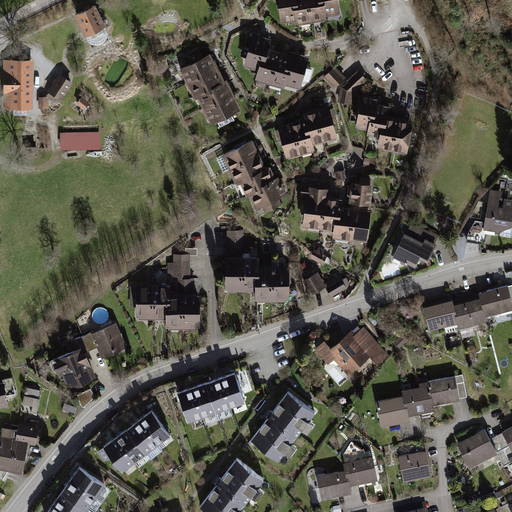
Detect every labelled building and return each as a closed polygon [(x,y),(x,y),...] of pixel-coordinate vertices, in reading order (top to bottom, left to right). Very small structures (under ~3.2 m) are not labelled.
[(301,22),(297,0),(277,0),(281,25),(301,22)] [(313,25),(309,0),(297,0),(301,22),(301,27),(313,25)] [(324,20),(320,0),(309,0),(313,25),(324,23),(324,20)] [(340,17),(337,0),(320,0),(324,20),(340,17)] [(95,8),(73,18),(85,41),(106,31),(95,8)] [(262,73),(268,51),(271,41),(253,36),(244,69),(262,73)] [(271,87),(280,54),(268,51),(262,73),(259,84),(271,87)] [(282,86),(290,56),(280,54),(271,87),(281,90),(282,86)] [(300,91),(309,59),(290,54),(290,56),(282,86),(300,91)] [(188,87),(219,71),(212,56),(180,72),(188,87)] [(34,111),(34,63),(3,63),(3,111),(34,111)] [(346,80),(336,69),(323,80),(334,91),(346,80)] [(195,98),(226,83),(219,71),(188,87),(194,99),(195,98)] [(367,81),(358,72),(341,89),(339,104),(352,107),(353,96),(367,81)] [(63,77),(60,76),(47,94),(61,104),(75,85),(71,82),(74,79),(66,73),(63,77)] [(203,113),(234,97),(227,82),(226,83),(195,98),(203,113)] [(373,133),(378,99),(378,96),(364,94),(358,131),(373,133)] [(210,128),(242,112),(234,97),(203,113),(210,128)] [(49,99),(39,99),(39,111),(49,111),(49,99)] [(91,106),(82,99),(76,107),(85,114),(91,106)] [(384,141),(387,121),(388,110),(384,110),(385,100),(378,99),(373,133),(372,139),(384,141)] [(338,142),(329,109),(323,110),(320,102),(313,104),(325,145),(338,142)] [(325,145),(313,104),(308,105),(310,114),(303,116),(304,120),(312,149),(325,145)] [(312,149),(304,120),(291,124),(300,159),(313,155),(312,149)] [(396,154),(401,123),(387,121),(384,141),(382,152),(396,154)] [(396,154),(408,156),(413,124),(401,123),(396,154)] [(300,159),(291,124),(278,127),(288,162),(300,159)] [(101,133),(61,133),(61,150),(101,149),(101,133)] [(229,173),(266,156),(262,147),(256,150),(253,143),(222,157),(229,173)] [(239,185),(266,172),(263,165),(269,162),(266,156),(229,173),(235,186),(239,185)] [(249,196),(278,183),(271,169),(266,172),(239,185),(245,198),(249,196)] [(344,172),(336,175),(338,184),(347,181),(344,172)] [(359,185),(351,185),(350,207),(371,208),(373,180),(360,179),(359,185)] [(288,198),(280,181),(278,183),(249,196),(260,220),(283,209),(280,202),(288,198)] [(326,232),(328,201),(329,191),(313,190),(314,184),(303,183),(301,200),(306,200),(304,230),(326,232)] [(511,228),(511,200),(505,200),(503,209),(499,209),(502,193),(491,192),(483,231),(500,234),(511,228)] [(341,234),(343,209),(343,202),(328,201),(326,232),(326,233),(341,234)] [(356,243),(358,210),(343,209),(341,234),(340,242),(356,243)] [(369,244),(372,211),(358,210),(356,243),(369,244)] [(438,238),(413,224),(407,235),(404,233),(390,261),(407,270),(409,266),(415,269),(420,260),(428,264),(437,247),(434,245),(438,238)] [(227,233),(227,260),(241,260),(245,260),(244,233),(227,233)] [(323,256),(326,252),(320,249),(317,254),(315,253),(310,261),(323,268),(328,259),(323,256)] [(178,279),(178,298),(195,298),(194,281),(191,282),(190,257),(173,257),(174,265),(168,265),(169,279),(178,279)] [(241,295),(257,295),(256,270),(256,259),(245,260),(241,260),(241,295)] [(241,295),(241,260),(227,260),(225,260),(225,295),(241,295)] [(271,261),(271,269),(272,305),(291,305),(291,270),(286,270),(286,261),(271,261)] [(271,269),(256,270),(257,295),(257,305),(272,305),(271,269)] [(317,275),(304,284),(313,298),(327,289),(317,275)] [(347,291),(340,281),(327,289),(334,300),(347,291)] [(153,322),(152,285),(135,285),(136,322),(153,322)] [(168,321),(168,298),(168,285),(152,285),(153,322),(168,321)] [(479,296),(486,321),(511,313),(511,303),(508,288),(479,296)] [(487,325),(486,321),(479,296),(452,303),(459,327),(460,332),(487,325)] [(185,332),(185,298),(178,298),(168,298),(168,321),(168,332),(185,332)] [(185,332),(200,332),(200,298),(195,298),(185,298),(185,332)] [(459,327),(452,303),(423,311),(430,335),(459,327)] [(117,324),(84,339),(91,354),(97,351),(103,364),(130,352),(117,324)] [(332,352),(325,344),(315,353),(329,367),(335,361),(349,379),(370,362),(378,369),(389,358),(364,331),(352,342),(347,337),(332,352)] [(84,339),(74,343),(77,351),(51,363),(57,376),(60,374),(69,392),(96,379),(85,356),(91,354),(84,339)] [(245,406),(235,375),(221,380),(231,411),(245,406)] [(430,384),(435,409),(468,402),(463,377),(430,384)] [(231,411),(221,380),(206,385),(216,415),(231,411)] [(435,409),(430,384),(419,386),(420,390),(403,394),(404,400),(408,419),(436,413),(435,409)] [(216,415),(206,385),(192,390),(202,420),(216,415)] [(24,395),(38,398),(40,390),(26,387),(24,395)] [(94,396),(91,388),(76,395),(83,406),(94,396)] [(202,420),(192,390),(177,395),(187,425),(202,420)] [(316,416),(288,394),(251,443),(279,464),(316,416)] [(37,413),(40,398),(38,398),(24,395),(22,403),(32,405),(31,412),(37,413)] [(408,419),(404,400),(376,405),(381,429),(409,423),(408,419)] [(77,407),(64,403),(62,410),(75,414),(77,407)] [(171,438),(152,413),(140,422),(159,447),(171,438)] [(36,444),(40,421),(31,419),(29,425),(17,423),(17,428),(15,440),(27,442),(36,444)] [(159,447),(140,422),(127,431),(146,457),(159,447)] [(15,440),(17,428),(2,425),(0,434),(0,466),(9,469),(15,440)] [(511,429),(503,435),(511,452),(511,429)] [(146,457),(127,431),(115,441),(134,466),(146,457)] [(498,456),(484,431),(456,446),(470,471),(498,456)] [(22,471),(27,442),(15,440),(9,469),(22,471)] [(134,466),(115,441),(103,450),(122,475),(134,466)] [(349,489),(378,483),(373,459),(367,460),(366,452),(352,444),(344,457),(346,465),(344,465),(346,472),(349,489)] [(431,477),(425,453),(399,460),(406,484),(431,477)] [(240,511),(263,481),(236,461),(200,509),(203,511),(240,511)] [(105,486),(78,469),(70,481),(96,499),(105,486)] [(349,489),(346,472),(316,479),(322,502),(351,496),(349,489)] [(96,499),(70,481),(61,494),(87,511),(96,499)] [(86,511),(87,511),(61,494),(53,506),(60,511),(86,511)] [(428,511),(427,503),(395,511),(428,511)]
